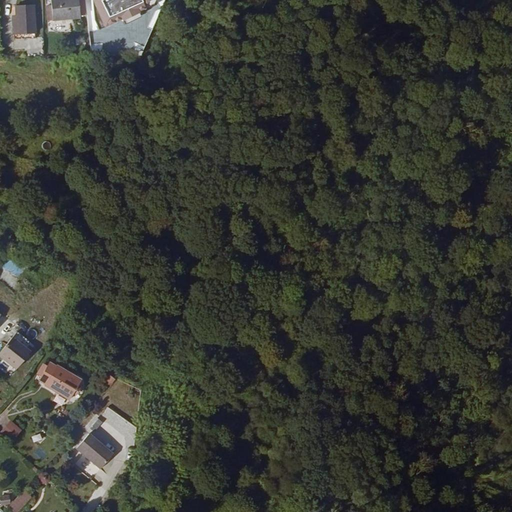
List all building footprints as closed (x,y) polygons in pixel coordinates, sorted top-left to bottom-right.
[(79,19),(78,0),(52,0),(52,4),(49,4),(49,19),(79,19)] [(106,0),(110,12),(139,2),(138,0),(106,0)] [(33,5),(15,5),(16,15),(16,31),(33,31),(33,5)] [(0,349),(19,363),(32,346),(12,331),(0,347),(0,349)] [(85,378),(54,359),(43,376),(74,396),(85,378)] [(99,470),(111,456),(89,436),(76,449),(99,470)] [(45,487),(50,480),(41,474),(36,481),(45,487)] [(20,511),(34,497),(27,490),(10,509),(12,511),(20,511)] [(0,504),(0,508),(10,507),(9,497),(0,497),(0,504)]
